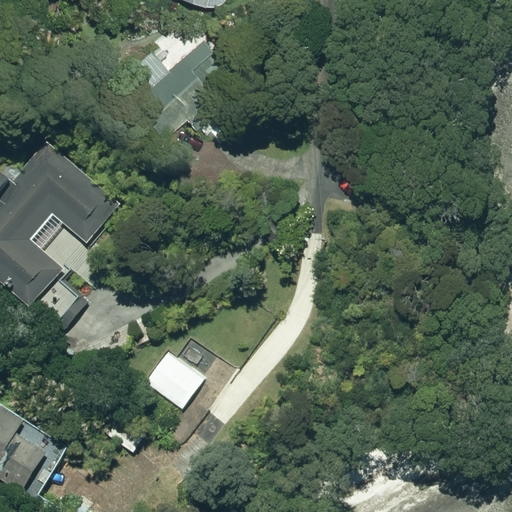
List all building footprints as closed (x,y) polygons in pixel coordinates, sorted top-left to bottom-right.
[(117,84),(165,137),(187,117),(199,131),(220,113),(204,95),(213,88),(211,85),(229,68),(203,40),(171,69),(155,51),(117,84)] [(44,306),(73,330),(96,302),(69,279),(74,274),(47,252),(69,226),(93,247),(126,206),(51,144),(20,183),(0,166),(0,278),(38,313),(44,306)] [(199,166),(199,178),(235,178),(234,165),(199,166)] [(208,377),(168,349),(143,385),(183,412),(208,377)] [(0,473),(35,496),(70,442),(0,397),(0,473)]
